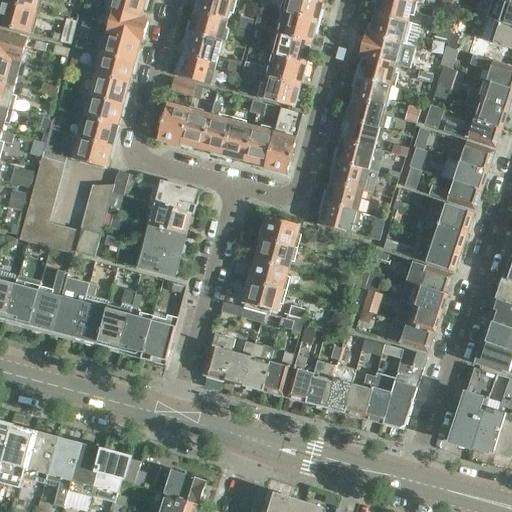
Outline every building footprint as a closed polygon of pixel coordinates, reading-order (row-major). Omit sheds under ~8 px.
[(2,0),(0,6),(0,24),(32,34),(38,11),(2,0)] [(1,0),(2,0),(38,11),(41,0),(1,0)] [(98,0),(85,0),(85,4),(97,8),(99,0),(98,0)] [(113,13),(113,12),(141,19),(144,10),(147,11),(149,0),(109,0),(106,11),(113,13)] [(198,3),(195,12),(229,21),(234,0),(195,0),(195,2),(198,3)] [(321,0),(287,0),(284,13),(320,23),(323,10),(321,9),(323,0),(321,0)] [(378,3),(375,14),(410,23),(415,1),(411,0),(376,0),(376,2),(378,3)] [(482,16),(496,21),(511,26),(511,3),(505,2),(502,13),(486,7),(482,16)] [(107,31),(107,32),(141,41),(141,40),(144,41),(149,21),(141,19),(113,12),(108,31),(107,31)] [(190,22),(187,33),(223,42),(229,21),(195,12),(192,23),(190,22)] [(284,13),(278,34),(312,43),(315,33),(317,33),(320,23),(284,13)] [(79,24),(88,27),(91,17),(82,14),(79,24)] [(370,24),(367,34),(404,44),(417,47),(422,27),(410,23),(375,14),(373,24),(370,24)] [(259,15),(256,28),(264,31),(268,18),(259,15)] [(240,24),(251,27),(253,21),(241,18),(240,24)] [(422,27),(433,29),(435,21),(425,18),(422,27)] [(62,42),(71,44),(77,22),(68,19),(62,42)] [(489,41),(490,42),(491,42),(491,41),(511,48),(511,26),(496,21),(489,41)] [(88,27),(79,24),(76,36),(85,38),(88,27)] [(238,30),(250,33),(251,27),(240,24),(238,30)] [(0,29),(0,56),(23,62),(30,37),(0,29)] [(437,39),(447,42),(449,33),(439,31),(437,39)] [(107,32),(101,53),(138,63),(142,50),(138,50),(141,41),(107,32)] [(184,54),(218,64),(228,66),(233,45),(223,42),(187,33),(184,45),(186,46),(184,54)] [(278,34),(272,55),(309,65),(312,53),(309,52),(312,43),(278,34)] [(361,54),(365,55),(399,65),(404,44),(367,34),(366,34),(361,54)] [(46,51),(48,43),(36,40),(34,47),(46,51)] [(254,40),(251,49),(259,51),(262,42),(254,40)] [(469,54),(473,55),(484,59),(511,67),(511,48),(491,41),(491,42),(490,42),(489,43),(482,41),(479,48),(472,46),(469,54)] [(70,49),(56,45),(54,54),(68,58),(70,49)] [(80,47),(73,45),(71,55),(77,57),(80,47)] [(458,50),(447,46),(440,66),(445,67),(452,70),(458,50)] [(438,61),(440,54),(429,51),(427,58),(438,61)] [(101,53),(95,74),(129,83),(132,72),(135,73),(138,63),(101,53)] [(178,75),(205,84),(212,86),(218,64),(184,54),(181,64),(178,64),(176,74),(178,75)] [(255,73),(267,76),(301,85),(303,75),(306,76),(309,65),(272,55),(269,68),(246,62),(244,69),(255,73)] [(360,65),(357,76),(393,86),(399,65),(365,55),(362,65),(360,65)] [(473,55),(470,65),(490,71),(487,81),(511,88),(511,67),(484,59),(473,55)] [(0,81),(16,85),(23,62),(0,56),(0,81)] [(70,59),(68,67),(76,69),(78,61),(70,59)] [(228,67),(240,70),(242,64),(230,61),(228,67)] [(227,72),(239,75),(240,70),(228,67),(227,72)] [(455,71),(452,70),(445,67),(438,86),(449,89),(455,71)] [(255,73),(244,69),(242,78),(253,81),(255,73)] [(432,81),(434,74),(422,71),(420,77),(432,81)] [(95,74),(90,95),(127,106),(130,94),(127,93),(129,83),(95,74)] [(301,85),(267,76),(260,99),(268,101),(268,100),(295,107),(296,106),(298,106),(300,95),(298,95),(301,85)] [(393,86),(357,76),(354,88),(356,88),(354,97),(388,106),(393,86)] [(174,81),(172,91),(194,97),(197,85),(184,81),(175,78),(174,81)] [(0,105),(10,108),(16,85),(0,81),(0,105)] [(471,87),(469,96),(510,109),(511,103),(511,88),(487,81),(484,92),(471,87)] [(41,91),(57,96),(59,87),(43,83),(41,91)] [(205,87),(197,85),(194,97),(201,99),(205,87)] [(448,89),(439,86),(435,95),(444,98),(448,89)] [(33,90),(23,87),(21,94),(30,96),(28,105),(35,107),(37,98),(51,102),(53,95),(33,90)] [(90,95),(84,116),(118,126),(121,115),(124,116),(127,106),(90,95)] [(510,109),(469,96),(465,105),(478,109),(475,119),(504,128),(510,109)] [(388,106),(354,97),(351,108),(349,107),(346,118),(382,128),(388,106)] [(260,102),(254,100),(251,112),(257,114),(260,102)] [(267,104),(260,102),(257,114),(263,116),(267,104)] [(408,111),(421,115),(423,107),(411,103),(408,111)] [(177,106),(170,104),(160,140),(181,146),(191,109),(177,105),(177,106)] [(0,130),(4,132),(10,108),(0,105),(0,130)] [(445,110),(432,106),(426,125),(439,130),(445,110)] [(282,107),(275,131),(265,168),(288,174),(297,138),(304,114),(282,107)] [(191,109),(181,146),(192,149),(193,147),(203,150),(213,114),(191,109)] [(418,124),(421,115),(408,111),(406,120),(418,124)] [(213,114),(203,150),(213,153),(213,154),(224,157),(234,120),(213,114)] [(84,116),(78,137),(116,148),(119,135),(116,134),(118,126),(84,116)] [(44,117),(40,130),(49,133),(52,122),(50,119),(44,117)] [(58,118),(54,131),(63,133),(66,121),(58,118)] [(345,131),(343,139),(377,148),(382,128),(346,118),(343,131),(345,131)] [(452,122),(448,132),(496,148),(502,128),(503,129),(504,128),(475,119),(471,129),(452,122)] [(234,120),(224,157),(235,160),(236,159),(246,161),(255,126),(234,120)] [(255,126),(246,161),(256,164),(256,165),(265,168),(275,131),(255,126)] [(430,131),(420,127),(414,147),(418,148),(424,150),(430,131)] [(0,146),(2,141),(13,144),(16,135),(4,132),(0,130),(0,146)] [(51,130),(48,141),(45,151),(54,153),(59,132),(51,130)] [(78,137),(73,159),(107,168),(109,159),(113,160),(116,148),(78,137)] [(48,141),(35,138),(31,154),(43,158),(45,151),(48,141)] [(388,151),(377,148),(343,139),(341,150),(338,150),(336,160),(382,172),(388,151)] [(451,149),(448,157),(489,170),(495,152),(467,143),(464,153),(451,149)] [(394,152),(395,153),(407,157),(409,157),(411,148),(396,144),(394,152)] [(424,150),(418,148),(415,158),(424,161),(427,151),(424,150)] [(45,151),(43,158),(42,164),(64,170),(68,157),(45,151)] [(442,176),(455,180),(483,189),(490,171),(489,170),(448,157),(442,176)] [(376,194),(382,172),(336,160),(333,172),(335,172),(332,181),(365,191),(376,194)] [(42,164),(38,177),(61,183),(64,170),(42,164)] [(11,183),(31,189),(36,172),(16,166),(11,183)] [(405,186),(415,190),(421,171),(412,167),(405,186)] [(400,178),(402,173),(391,170),(389,175),(400,178)] [(115,185),(113,193),(124,195),(130,174),(120,171),(117,178),(115,185)] [(136,175),(130,174),(124,195),(130,197),(136,175)] [(38,177),(34,190),(57,196),(61,183),(38,177)] [(433,185),(430,194),(430,195),(435,196),(476,209),(482,190),(483,190),(483,189),(455,180),(451,191),(433,185)] [(327,191),(325,201),(360,211),(365,191),(332,181),(330,191),(327,191)] [(160,190),(156,204),(195,214),(201,193),(162,182),(160,190)] [(91,196),(111,201),(113,193),(115,185),(96,185),(94,185),(91,196)] [(8,207),(25,212),(30,194),(13,189),(8,207)] [(34,190),(31,203),(54,209),(57,196),(34,190)] [(409,192),(400,190),(395,208),(404,211),(409,192)] [(91,196),(88,206),(108,212),(111,201),(91,196)] [(323,214),(320,224),(346,232),(346,233),(354,235),(360,211),(325,201),(321,214),(323,214)] [(31,203),(27,216),(50,222),(54,209),(31,203)] [(156,204),(150,225),(187,234),(189,226),(192,225),(195,214),(156,204)] [(443,215),(431,211),(428,219),(469,232),(475,214),(447,205),(443,215)] [(88,206),(85,217),(105,223),(108,212),(88,206)] [(399,210),(395,221),(400,223),(403,211),(399,210)] [(122,217),(113,215),(110,227),(119,229),(122,217)] [(50,222),(27,216),(21,240),(44,246),(50,222)] [(85,217),(82,228),(83,229),(102,234),(105,223),(85,217)] [(262,227),(259,237),(297,247),(301,232),(300,232),(302,226),(268,217),(265,228),(262,227)] [(373,233),(381,235),(386,220),(378,217),(373,233)] [(468,232),(469,232),(428,219),(425,229),(437,233),(434,242),(463,251),(469,233),(468,232)] [(50,222),(44,246),(54,249),(61,225),(50,222)] [(9,234),(18,236),(21,226),(16,225),(10,229),(9,234)] [(61,225),(54,249),(64,251),(71,228),(61,225)] [(150,225),(145,246),(181,255),(182,254),(185,253),(187,247),(184,244),(187,234),(150,225)] [(71,228),(64,251),(75,254),(81,231),(71,228)] [(83,229),(77,252),(96,257),(102,234),(83,229)] [(105,245),(107,245),(121,249),(123,239),(108,235),(105,245)] [(18,240),(6,237),(2,249),(10,250),(16,247),(18,240)] [(259,250),(256,259),(291,269),(297,247),(259,237),(256,249),(259,250)] [(418,249),(388,239),(384,248),(415,258),(455,271),(462,252),(463,253),(463,251),(434,242),(434,243),(421,238),(418,249)] [(145,246),(139,267),(176,277),(176,274),(179,273),(181,267),(179,265),(181,255),(145,246)] [(376,250),(373,259),(386,264),(389,254),(376,250)] [(251,269),(248,279),(285,290),(291,269),(256,259),(254,270),(251,269)] [(414,262),(412,268),(407,282),(420,286),(420,285),(448,294),(454,276),(414,262)] [(368,266),(361,284),(370,287),(376,269),(368,266)] [(0,270),(0,318),(8,321),(17,284),(20,276),(0,270)] [(40,290),(31,327),(31,330),(39,332),(41,330),(53,333),(63,296),(69,274),(60,271),(54,294),(40,290)] [(387,276),(378,272),(375,280),(385,283),(387,276)] [(248,292),(245,302),(274,310),(273,311),(279,312),(285,290),(248,279),(244,291),(248,292)] [(498,299),(498,300),(511,305),(511,280),(506,279),(506,280),(504,282),(502,288),(502,291),(499,300),(498,299)] [(80,293),(87,295),(90,284),(91,282),(83,280),(80,293)] [(186,294),(187,287),(174,283),(172,291),(186,294)] [(17,284),(8,321),(16,323),(19,327),(25,328),(28,326),(31,327),(40,290),(17,284)] [(90,284),(87,295),(95,297),(98,286),(90,284)] [(342,304),(354,307),(359,288),(347,285),(342,304)] [(404,292),(401,300),(443,313),(449,295),(448,295),(448,294),(420,285),(420,286),(417,296),(404,292)] [(121,312),(108,308),(98,344),(100,345),(100,348),(107,350),(109,347),(121,350),(131,314),(132,308),(136,295),(136,292),(126,290),(123,304),(121,312)] [(383,295),(368,290),(363,310),(372,313),(377,314),(383,295)] [(140,311),(144,298),(136,295),(132,308),(140,311)] [(85,302),(63,296),(53,333),(54,333),(56,337),(62,338),(66,336),(76,338),(85,302)] [(401,300),(398,310),(411,314),(408,323),(437,331),(443,313),(401,300)] [(511,305),(498,300),(492,320),(511,326),(511,305)] [(222,312),(225,312),(242,317),(245,307),(224,301),(222,312)] [(108,308),(85,302),(76,338),(84,341),(86,345),(92,346),(96,344),(98,344),(108,308)] [(292,306),(289,315),(305,319),(307,310),(292,306)] [(264,312),(245,307),(242,317),(262,322),(264,312)] [(369,322),(372,313),(363,310),(362,309),(359,320),(369,322)] [(352,317),(334,311),(329,327),(347,333),(352,317)] [(153,321),(143,359),(166,366),(177,326),(179,318),(156,312),(153,321)] [(143,359),(153,321),(139,317),(131,314),(121,350),(129,352),(131,356),(143,359)] [(304,323),(294,320),(284,318),(281,327),(292,330),(291,334),(300,336),(304,323)] [(511,326),(492,320),(484,341),(511,350),(511,326)] [(391,329),(388,339),(429,352),(435,333),(436,333),(437,331),(408,323),(404,334),(391,329)] [(306,327),(302,341),(312,344),(316,330),(306,327)] [(217,333),(213,346),(206,374),(224,380),(225,381),(233,352),(236,339),(217,333)] [(511,350),(484,341),(477,362),(499,369),(498,372),(503,373),(504,371),(510,374),(511,367),(511,350)] [(233,352),(225,381),(245,386),(256,344),(247,342),(243,354),(233,352)] [(385,345),(377,343),(374,354),(382,356),(383,353),(385,345)] [(256,344),(245,386),(264,391),(272,362),(261,359),(264,347),(256,344)] [(385,345),(383,353),(402,359),(404,350),(385,345)] [(342,350),(334,347),(331,359),(339,361),(342,350)] [(350,352),(342,350),(339,361),(347,363),(350,352)] [(393,393),(384,424),(400,429),(406,426),(417,388),(428,357),(404,350),(402,359),(396,378),(393,393)] [(272,362),(264,391),(265,391),(284,396),(295,355),(285,352),(282,365),(272,362)] [(299,356),(288,397),(307,402),(314,374),(304,371),(308,358),(299,356)] [(314,374),(307,402),(306,403),(326,408),(337,366),(317,361),(314,374)] [(337,366),(326,408),(345,414),(353,384),(343,381),(347,369),(337,366)] [(476,368),(467,393),(453,436),(456,437),(458,440),(457,443),(474,449),(474,448),(485,415),(486,411),(490,398),(498,375),(476,368)] [(374,387),(366,418),(384,423),(384,424),(393,393),(396,378),(377,373),(376,377),(374,387)] [(353,384),(345,414),(346,414),(346,413),(366,418),(374,387),(376,377),(367,374),(364,387),(353,384)] [(485,415),(474,448),(490,452),(490,450),(495,452),(504,421),(506,418),(507,413),(508,413),(509,410),(511,399),(511,378),(510,378),(506,392),(500,411),(497,410),(496,414),(486,411),(485,415)] [(511,400),(496,452),(511,456),(511,454),(511,453),(511,400)] [(0,469),(11,427),(2,425),(1,421),(0,421),(0,469)] [(0,469),(0,471),(23,478),(34,434),(25,431),(25,430),(14,427),(14,428),(11,427),(0,469)] [(34,434),(23,478),(46,484),(58,440),(48,437),(46,433),(39,432),(36,434),(34,434)] [(58,440),(46,484),(60,488),(57,499),(58,499),(54,511),(63,511),(66,501),(69,490),(81,446),(70,443),(69,440),(62,438),(59,440),(58,440)] [(69,490),(92,496),(104,452),(94,450),(94,448),(83,445),(83,447),(81,446),(69,490)] [(104,452),(92,496),(116,503),(118,493),(120,493),(123,481),(129,459),(117,455),(116,452),(109,451),(107,453),(104,452)] [(129,459),(123,481),(135,485),(143,487),(147,473),(139,470),(142,462),(129,459)] [(155,490),(165,494),(200,504),(200,503),(203,502),(206,495),(204,492),(207,481),(163,468),(155,490)] [(116,503),(123,505),(125,505),(128,496),(120,493),(118,493),(116,503)] [(165,494),(159,511),(197,511),(200,504),(165,494)] [(296,511),(299,503),(277,497),(272,511),(296,511)] [(121,511),(123,505),(116,503),(113,511),(121,511)] [(296,511),(320,511),(321,510),(318,509),(317,506),(310,504),(307,506),(299,503),(296,511)]
